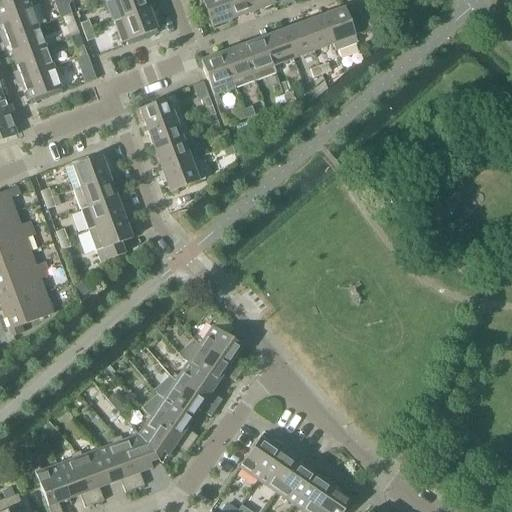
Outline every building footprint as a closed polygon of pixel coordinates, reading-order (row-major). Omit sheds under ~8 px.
[(26,0),(0,0),(0,17),(29,7),(26,0)] [(144,0),(110,0),(105,2),(112,22),(148,9),(144,0)] [(232,20),(224,0),(200,0),(210,28),(232,20)] [(247,0),(224,0),(232,20),(252,12),(247,0)] [(270,0),(247,0),(252,12),(272,5),(270,0)] [(70,14),(66,5),(58,8),(61,17),(70,14)] [(29,7),(0,17),(0,25),(5,39),(37,27),(29,7)] [(156,30),(148,9),(112,22),(120,44),(156,30)] [(322,16),(332,45),(334,50),(356,43),(354,37),(361,32),(365,35),(373,32),(362,19),(354,9),(344,12),(343,9),(322,16)] [(375,9),(362,19),(373,32),(385,21),(375,9)] [(73,23),(70,14),(61,17),(65,26),(73,23)] [(322,16),(302,24),(312,52),(332,45),(322,16)] [(87,21),(78,24),(82,33),(90,30),(87,21)] [(302,24),(281,31),(292,60),(312,52),(302,24)] [(37,27),(5,39),(13,59),(45,47),(37,27)] [(93,39),(90,30),(82,33),(85,42),(93,39)] [(281,31),(261,39),(271,67),(292,60),(281,31)] [(261,39),(241,46),(254,82),(274,74),(271,67),(261,39)] [(84,55),(81,46),(73,49),(76,58),(84,55)] [(241,46),(221,54),(234,89),(254,82),(241,46)] [(45,47),(13,59),(20,80),(52,68),(45,47)] [(234,89),(221,54),(200,62),(216,106),(220,104),(217,95),(234,89)] [(88,64),(84,55),(76,58),(80,67),(88,64)] [(326,63),(317,66),(320,75),(329,72),(326,63)] [(320,75),(317,66),(309,70),(312,78),(320,75)] [(60,89),(52,68),(20,80),(28,101),(60,89)] [(291,92),(282,95),(285,104),(294,101),(291,92)] [(285,104),(282,95),(273,98),(276,107),(285,104)] [(146,131),(181,118),(173,97),(138,110),(146,131)] [(210,106),(207,97),(199,101),(202,109),(210,106)] [(214,115),(210,106),(202,109),(206,118),(214,115)] [(250,107),(241,110),(245,119),(253,116),(250,107)] [(245,119),(241,110),(233,113),(236,122),(245,119)] [(8,115),(0,117),(0,141),(16,136),(8,115)] [(189,138),(181,118),(146,131),(153,151),(189,138)] [(230,145),(227,137),(219,139),(222,148),(230,145)] [(196,159),(189,138),(153,151),(161,172),(196,159)] [(233,154),(230,145),(222,148),(225,157),(233,154)] [(72,191),(108,178),(100,157),(65,169),(72,191)] [(196,159),(161,172),(169,193),(204,180),(196,159)] [(108,178),(72,191),(80,211),(115,198),(108,178)] [(0,217),(14,212),(9,199),(18,195),(16,188),(0,193),(0,217)] [(48,189),(39,192),(43,201),(51,198),(48,189)] [(54,207),(51,198),(43,201),(46,210),(54,207)] [(123,218),(115,198),(80,211),(87,231),(123,218)] [(19,226),(14,212),(0,217),(0,240),(31,229),(28,222),(19,226)] [(130,239),(123,218),(87,231),(99,263),(123,254),(119,243),(130,239)] [(31,229),(0,240),(0,263),(29,253),(24,239),(33,236),(31,229)] [(62,229),(54,232),(58,241),(66,238),(62,229)] [(69,247),(66,238),(58,241),(61,250),(69,247)] [(29,253),(0,263),(0,286),(46,270),(43,263),(34,267),(29,253)] [(46,270),(0,286),(0,302),(3,312),(45,296),(39,280),(48,276),(46,270)] [(92,286),(85,277),(75,286),(82,295),(92,286)] [(52,315),(45,296),(3,312),(10,329),(8,330),(11,338),(22,333),(19,327),(52,315)] [(194,343),(240,374),(245,365),(234,357),(241,347),(211,327),(201,341),(197,339),(194,343)] [(240,374),(194,343),(192,341),(176,354),(180,359),(186,363),(216,384),(222,374),(234,382),(240,374)] [(126,352),(122,356),(128,362),(131,359),(126,352)] [(173,374),(170,378),(204,401),(215,409),(221,401),(210,393),(216,384),(186,363),(177,377),(173,374)] [(110,366),(107,369),(112,376),(115,373),(110,366)] [(204,401),(170,378),(168,377),(152,390),(156,395),(192,419),(204,401)] [(117,392),(107,401),(118,413),(127,405),(117,392)] [(192,419),(156,395),(140,408),(146,414),(191,445),(196,437),(185,429),(192,419)] [(191,445),(146,414),(142,419),(146,422),(137,436),(160,465),(173,446),(185,454),(191,445)] [(160,465),(137,436),(121,442),(119,437),(114,439),(134,490),(143,487),(138,474),(160,465)] [(257,481),(277,452),(268,445),(269,444),(268,441),(260,436),(238,468),(257,481)] [(112,445),(96,451),(108,485),(119,481),(124,494),(134,490),(114,439),(110,440),(112,445)] [(79,452),(74,454),(93,505),(103,502),(98,489),(108,485),(96,451),(80,457),(79,452)] [(286,458),(277,452),(257,481),(275,493),(297,461),(290,456),(287,456),(286,458)] [(71,460),(55,466),(68,500),(79,496),(83,509),(93,505),(74,454),(69,455),(71,460)] [(297,461),(275,493),(293,506),(313,476),(304,470),(305,468),(304,465),(297,461)] [(68,500),(55,466),(40,472),(38,467),(32,469),(48,511),(60,511),(57,504),(68,500)] [(322,482),(313,476),(293,506),(301,511),(314,511),(333,485),(326,480),(323,480),(322,482)] [(340,490),(333,485),(314,511),(341,511),(343,511),(349,501),(339,494),(340,492),(340,490)] [(11,489),(1,492),(4,500),(13,496),(11,489)] [(0,511),(22,511),(16,495),(13,496),(4,500),(0,500),(0,511)]
